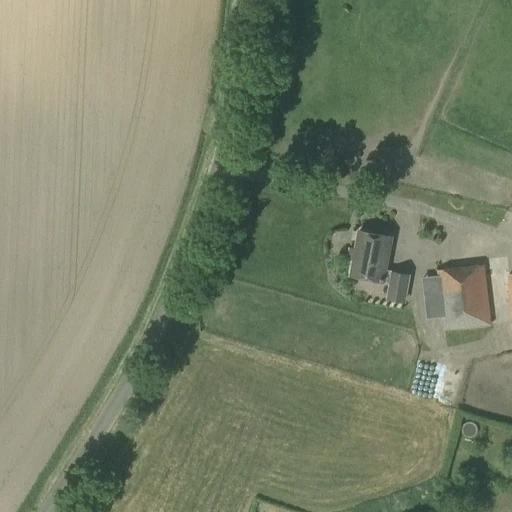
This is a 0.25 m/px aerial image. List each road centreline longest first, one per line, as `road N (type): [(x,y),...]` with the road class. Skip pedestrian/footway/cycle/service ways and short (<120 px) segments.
road 1 (unclassified): [(47,511),(156,330),(228,131),(249,0)]
road 2 (unknown): [(219,160),(511,220)]
